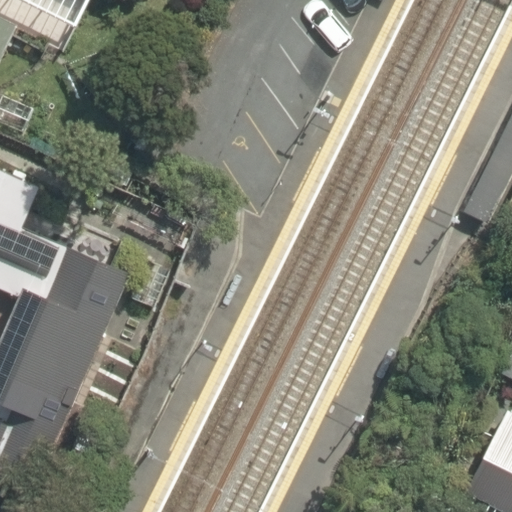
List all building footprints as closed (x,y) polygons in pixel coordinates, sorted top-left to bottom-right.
[(0,47),(12,23),(0,17),(0,47)] [(511,186),(511,114),(464,212),(492,225),(511,186)] [(0,472),(24,484),(144,231),(0,162),(0,472)] [(511,397),(511,355),(497,391),(511,397)] [(485,511),(511,511),(511,413),(499,407),(454,496),(485,511)]
